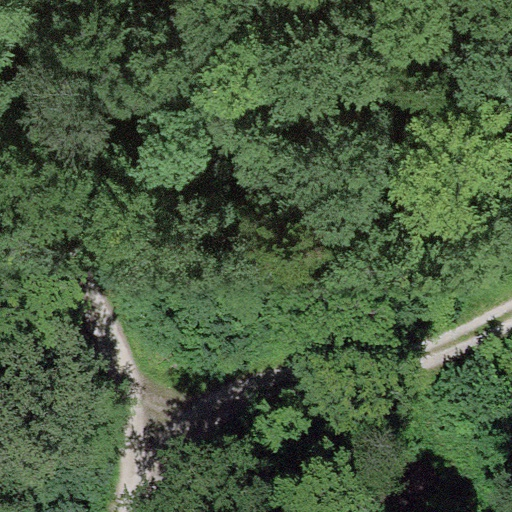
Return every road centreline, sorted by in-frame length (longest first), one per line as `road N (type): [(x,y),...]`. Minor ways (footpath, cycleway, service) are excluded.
road 1 (track): [(511,319),(394,379),(125,422)]
road 2 (track): [(125,422),(63,251),(0,201)]
